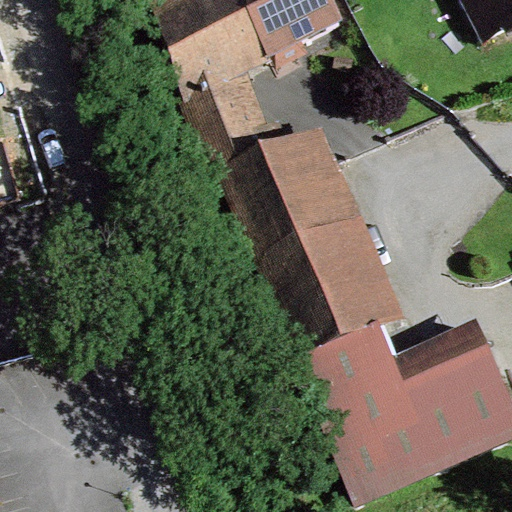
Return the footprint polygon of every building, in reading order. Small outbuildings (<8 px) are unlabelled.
[(214,184),(223,181),(222,177),(260,161),(230,81),(201,3),(200,0),(151,0),(158,24),(183,100),(214,184)] [(240,0),(207,0),(201,3),(230,81),(271,59),(240,0)] [(240,0),(271,59),(342,24),(330,0),(240,0)] [(511,0),(467,0),(487,40),(511,27),(511,0)] [(267,157),(290,148),(282,129),(259,138),(267,157)] [(258,265),(337,232),(300,144),(290,148),(267,157),(260,161),(222,177),(223,181),(258,265)] [(363,294),(337,232),(258,265),(285,328),(363,294)] [(363,294),(285,328),(357,505),(511,439),(511,409),(482,336),(395,371),(363,294)]
